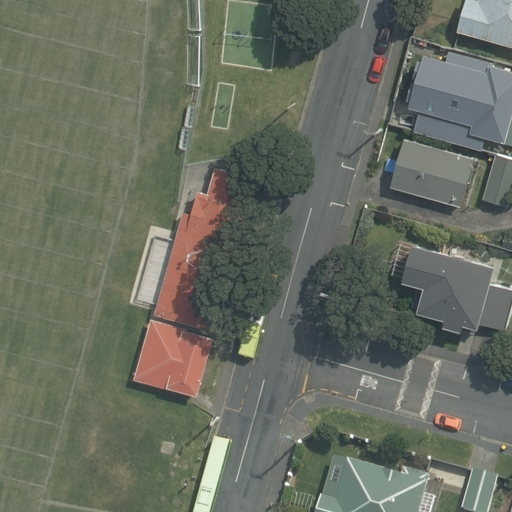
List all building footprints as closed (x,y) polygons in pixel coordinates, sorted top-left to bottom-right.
[(511,0),(468,0),(460,31),(511,45),(511,0)] [(511,71),(497,67),(498,61),(453,49),(451,59),(433,54),(424,86),(443,91),(431,134),(485,149),(488,137),(511,143),(511,71)] [(395,185),(464,205),(478,155),(409,135),(395,185)] [(486,197),(511,205),(511,200),(511,157),(498,153),(486,197)] [(157,315),(214,330),(255,176),(219,167),(211,194),(202,191),(196,213),(185,210),(157,315)] [(388,295),(474,319),(492,254),(446,242),(448,236),(415,227),(413,233),(406,231),(388,295)] [(476,320),(507,328),(511,308),(511,287),(487,281),(476,320)] [(138,377),(201,394),(218,336),(154,318),(138,377)] [(320,511),(428,511),(432,501),(426,499),(433,474),(408,467),(406,474),(351,459),(343,491),(339,486),(329,492),(330,498),(325,497),(320,511)] [(465,508),(480,511),(491,511),(502,476),(476,468),(465,508)]
